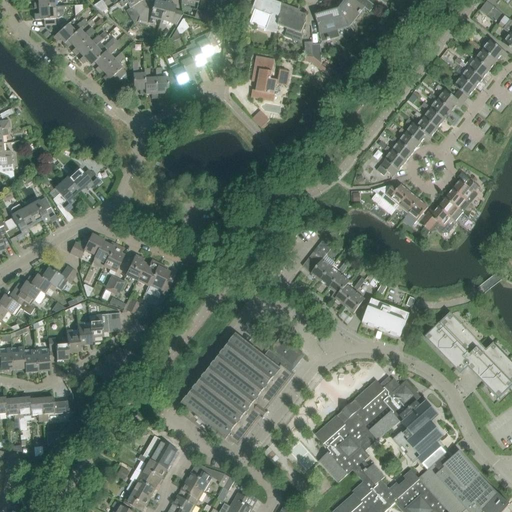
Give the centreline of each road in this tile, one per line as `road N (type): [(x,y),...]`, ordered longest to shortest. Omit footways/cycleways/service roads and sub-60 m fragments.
road 1 (residential): [(342,350),(374,348),(440,379),(487,454),(508,472)]
road 2 (residential): [(142,122),(128,121),(25,38),(6,0)]
road 3 (residential): [(0,381),(35,387),(88,375),(129,351),(142,330)]
road 4 (residential): [(238,461),(320,363),(342,350)]
road 5 (residential): [(90,220),(114,206),(136,167),(142,122)]
